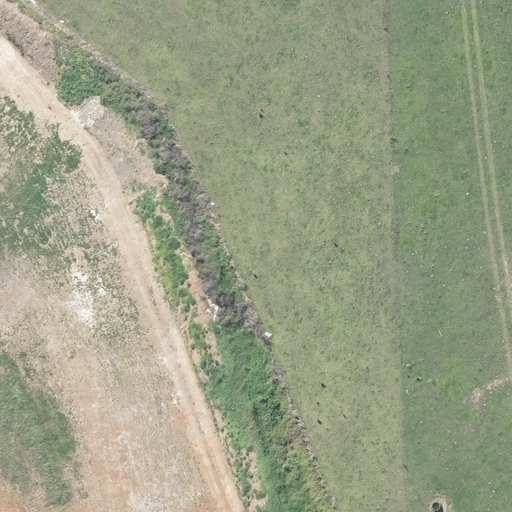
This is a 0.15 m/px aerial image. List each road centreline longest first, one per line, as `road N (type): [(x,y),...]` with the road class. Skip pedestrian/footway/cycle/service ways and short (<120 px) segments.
road 1 (unknown): [(354,511),(95,0)]
road 2 (unknown): [(0,218),(182,130),(413,0)]
